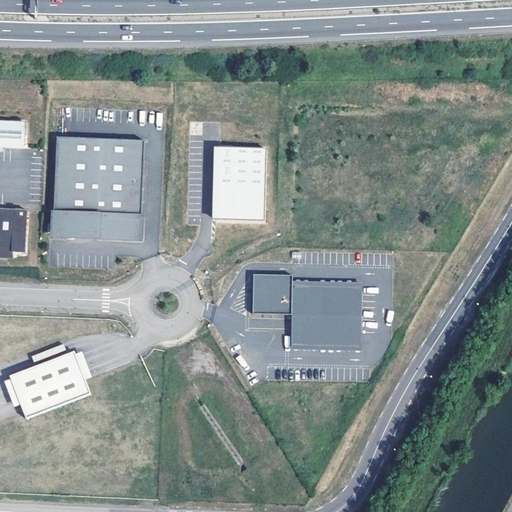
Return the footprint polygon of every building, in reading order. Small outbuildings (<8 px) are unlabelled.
[(0,147),(25,148),(26,122),(0,120),(0,147)] [(142,239),(146,140),(58,136),(54,234),(76,235),(76,236),(142,239)] [(264,147),(218,147),(218,220),(263,221),(264,147)] [(0,256),(15,257),(15,252),(27,253),(29,210),(0,209),(0,256)] [(293,274),(254,273),(252,312),(292,314),(291,329),(361,331),(362,301),(292,299),(293,285),(293,274)] [(292,299),(362,301),(362,287),(293,285),(292,299)] [(361,345),(361,331),(291,329),(291,343),(361,345)] [(75,352),(11,376),(27,419),(91,395),(75,352)]
